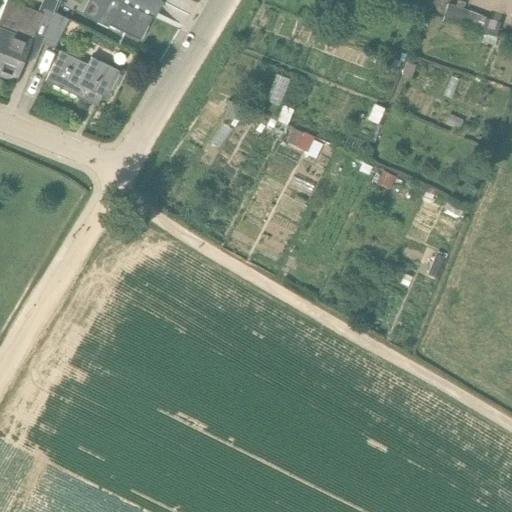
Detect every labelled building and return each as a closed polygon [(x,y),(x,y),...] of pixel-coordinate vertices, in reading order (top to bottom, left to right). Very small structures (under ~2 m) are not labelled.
[(43,0),(38,12),(9,0),(0,22),(0,69),(2,70),(5,63),(20,69),(32,38),(42,42),(54,13),(60,1),(57,0),(43,0)] [(110,25),(110,26),(140,41),(160,0),(94,0),(88,14),(110,25)] [(69,20),(54,13),(42,42),(55,47),(69,20)] [(88,65),(60,51),(45,82),(91,104),(96,93),(107,98),(120,72),(91,58),(88,65)] [(295,124),(287,139),(307,149),(315,135),(295,124)]
